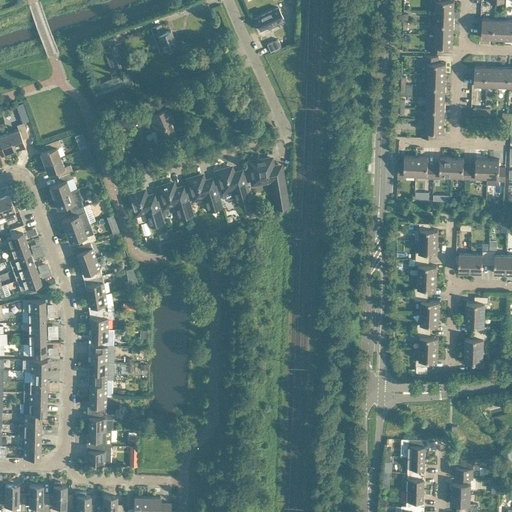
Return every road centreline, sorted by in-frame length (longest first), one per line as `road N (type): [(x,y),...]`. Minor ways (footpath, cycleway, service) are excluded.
road 1 (residential): [(0,177),(22,175),(34,190),(65,282),(67,435),(60,457)]
road 2 (unclassified): [(132,176),(281,129),(283,118),(228,0)]
road 3 (residential): [(379,192),(362,392)]
road 4 (residential): [(380,392),(379,192)]
road 5 (residential): [(379,192),(386,0)]
road 6 (residential): [(183,483),(81,480),(60,457)]
road 7 (unclassified): [(380,392),(437,392),(511,377)]
road 8 (residential): [(369,511),(380,392)]
road 9 (residential): [(362,392),(367,511)]
